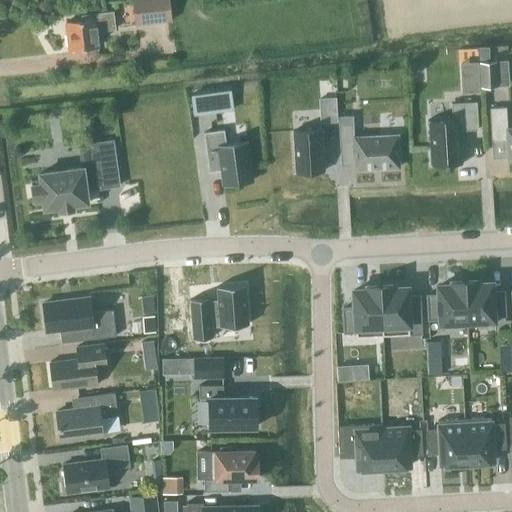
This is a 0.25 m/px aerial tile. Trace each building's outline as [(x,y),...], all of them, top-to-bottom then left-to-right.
[(131,0),(135,25),(170,20),(168,0),(131,0)] [(51,6),(48,2),(42,1),(37,4),(36,10),(40,14),(46,15),(50,12),(51,6)] [(112,12),(92,14),(81,15),(81,20),(65,22),(68,50),(97,47),(96,31),(114,29),(112,12)] [(477,59),(489,59),(488,46),(476,46),(477,59)] [(497,87),(496,61),(479,62),(480,88),(497,87)] [(462,93),(479,92),(477,62),(460,63),(462,93)] [(218,91),(190,95),(193,115),(221,111),(218,91)] [(334,99),(319,99),(321,122),(336,122),(334,99)] [(451,119),(428,120),(430,166),(461,164),(459,131),(477,129),(476,102),(451,103),(451,119)] [(506,107),(489,108),(491,140),(507,139),(508,157),(508,161),(511,160),(511,128),(507,129),(506,107)] [(399,167),(397,135),(357,137),(354,138),(352,116),(341,116),(338,116),(340,148),(354,148),(355,166),(355,169),(359,169),(399,167)] [(222,184),(252,180),(247,141),(225,144),(223,130),(203,132),(208,172),(220,170),(222,184)] [(295,173),(323,171),(321,130),(292,132),(295,173)] [(85,191),(111,187),(119,186),(113,141),(92,144),(94,161),(81,163),(82,168),(39,174),(40,179),(31,180),(31,185),(33,199),(34,204),(43,203),(44,208),(58,207),(59,211),(73,209),(72,205),(87,203),(85,191)] [(464,279),(464,281),(467,326),(493,325),(492,316),(505,316),(503,291),(495,292),(494,279),(480,280),(480,278),(464,279)] [(440,328),(467,326),(464,281),(464,279),(447,280),(447,281),(434,282),(435,295),(426,295),(428,320),(440,319),(440,328)] [(356,337),(382,336),(380,286),(379,283),(363,284),(363,286),(349,287),(351,308),(342,308),(343,333),(356,332),(356,337)] [(382,336),(421,334),(419,296),(410,296),(409,284),(396,285),(396,283),(379,283),(380,286),(382,336)] [(210,297),(190,298),(193,337),(211,336),(210,327),(247,325),(244,285),(216,287),(217,298),(210,298),(210,297)] [(61,343),(115,336),(112,310),(91,312),(89,298),(42,303),(45,331),(59,329),(61,343)] [(170,300),(159,301),(161,338),(173,337),(172,322),(180,321),(179,302),(171,302),(170,300)] [(155,332),(154,316),(143,316),(144,333),(155,332)] [(153,341),(140,342),(142,353),(155,351),(153,341)] [(106,367),(103,343),(76,347),(78,359),(49,362),(52,390),(96,385),(94,368),(106,367)] [(222,378),(222,357),(193,357),(193,374),(193,379),(222,378)] [(441,359),(427,359),(427,376),(442,376),(441,359)] [(499,362),(499,372),(511,372),(511,361),(499,362)] [(347,365),(337,366),(337,381),(348,380),(347,365)] [(460,376),(450,376),(450,385),(460,385),(460,376)] [(256,427),(255,397),(222,397),(222,385),(198,386),(198,398),(208,398),(209,428),(256,427)] [(155,388),(139,390),(140,400),(156,398),(155,388)] [(117,416),(114,392),(77,397),(78,398),(80,409),(55,412),(59,440),(102,434),(100,418),(117,416)] [(490,418),(464,419),(466,463),(493,461),(492,448),(504,447),(503,424),(490,424),(490,418)] [(436,429),(426,430),(427,454),(437,453),(439,453),(440,464),(466,463),(464,419),(438,420),(438,423),(438,429),(436,429)] [(380,424),(337,426),(339,458),(354,457),(356,457),(356,469),(383,467),(380,424)] [(382,424),(380,424),(383,467),(409,466),(409,455),(411,455),(421,454),(419,430),(407,431),(407,427),(382,428),(382,426),(382,424)] [(129,466),(126,445),(100,448),(101,460),(62,465),(64,480),(61,480),(63,492),(65,492),(66,493),(109,488),(107,469),(129,466)] [(204,479),(204,492),(228,491),(227,479),(257,478),(256,462),(253,462),(253,451),(233,451),(233,448),(220,448),(220,451),(210,452),(211,479),(204,479)] [(182,493),(182,477),(162,477),(162,494),(182,493)] [(131,497),(133,511),(157,511),(155,494),(131,497)] [(257,511),(257,506),(202,507),(201,503),(185,503),(185,511),(257,511)]
